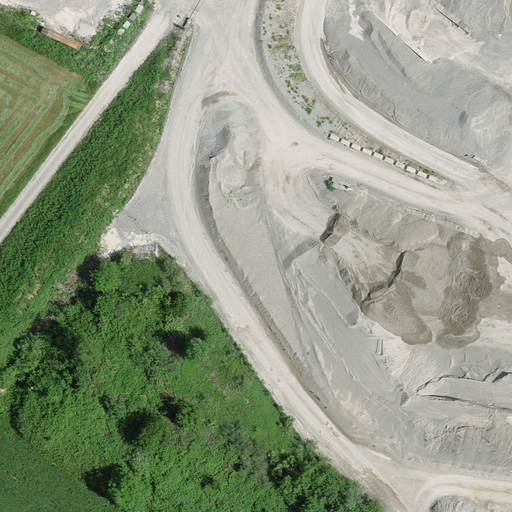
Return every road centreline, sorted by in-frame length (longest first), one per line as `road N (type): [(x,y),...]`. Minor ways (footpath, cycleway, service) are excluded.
road 1 (track): [(222,17),(182,170),(190,241),(334,448),(399,511)]
road 2 (track): [(511,214),(409,190),(311,141),(263,87),(222,17)]
road 3 (unclassified): [(0,235),(176,0)]
